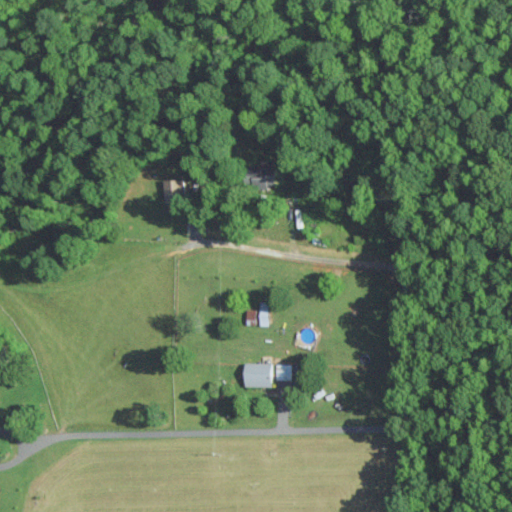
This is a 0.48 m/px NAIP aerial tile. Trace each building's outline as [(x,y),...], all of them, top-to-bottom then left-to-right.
[(277,187),(277,165),(248,166),(248,188),(277,187)] [(166,180),(167,207),(186,207),(185,179),(166,180)] [(270,326),(270,302),(261,301),(261,326),(270,326)] [(274,363),(247,363),(246,386),(273,387),(274,363)] [(277,380),(293,380),(293,365),(277,364),(277,380)]
